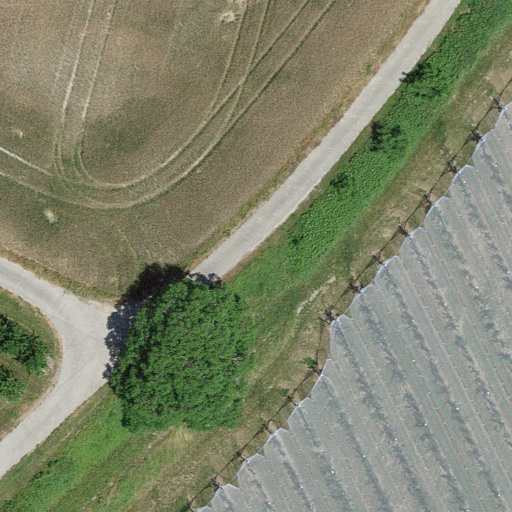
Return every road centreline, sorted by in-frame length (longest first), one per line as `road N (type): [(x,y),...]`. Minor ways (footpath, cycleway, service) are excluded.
road 1 (track): [(449,0),(353,137),(187,312),(0,466)]
road 2 (track): [(148,344),(0,266)]
